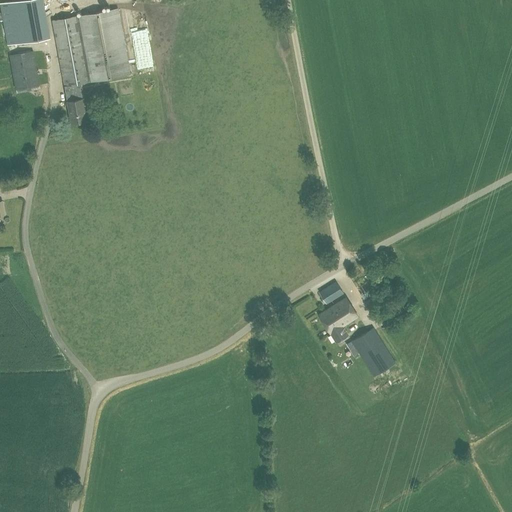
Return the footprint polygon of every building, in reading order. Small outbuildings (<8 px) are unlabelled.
[(38,0),(18,0),(0,3),(8,45),(46,38),(38,0)] [(67,101),(82,98),(79,83),(130,74),(118,9),(53,21),(58,49),(64,86),(67,101)] [(33,51),(10,55),(16,89),(39,85),(33,51)] [(82,98),(67,101),(71,123),(86,120),(82,98)] [(154,120),(125,124),(126,130),(155,125),(154,120)] [(319,292),(326,303),(331,300),(343,292),(336,281),(319,292)] [(369,288),(360,293),(363,299),(372,294),(369,288)] [(357,316),(346,297),(334,304),(329,308),(318,314),(330,333),(336,342),(348,334),(342,326),(357,316)] [(373,328),(352,341),(374,376),(395,363),(373,328)]
